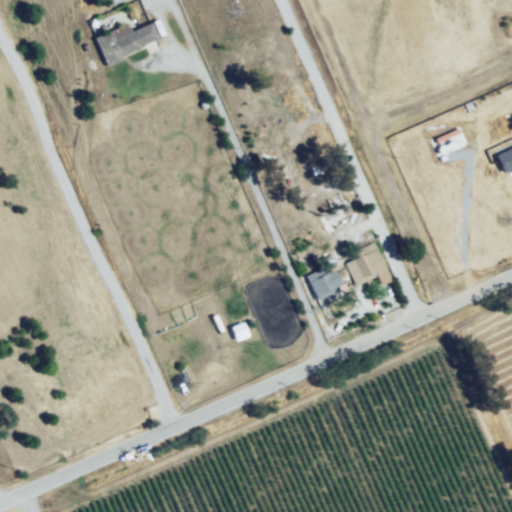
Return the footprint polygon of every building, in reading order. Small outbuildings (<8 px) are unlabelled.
[(91,36),(100,65),(154,39),(149,23),(129,33),(124,20),(91,36)] [(511,146),(492,155),(500,173),(511,168),(511,146)] [(290,182),(300,177),(311,201),(300,206),(290,182)] [(346,177),(357,200),(348,205),(337,181),(346,177)] [(343,264),(373,249),(385,273),(355,288),(343,264)] [(314,300),(304,277),(327,268),(337,291),(314,300)] [(232,341),(245,336),(239,322),(227,326),(232,341)]
